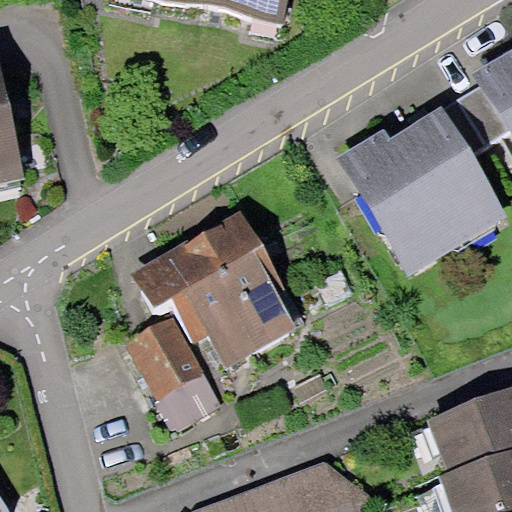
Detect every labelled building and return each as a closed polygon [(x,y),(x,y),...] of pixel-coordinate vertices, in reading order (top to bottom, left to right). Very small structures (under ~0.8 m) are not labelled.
[(305,0),(123,0),(123,4),(299,35),(305,0)] [(9,69),(0,71),(0,192),(35,185),(9,69)] [(511,83),(493,94),(511,126),(511,83)] [(511,233),(452,121),(349,175),(412,295),(511,241),(511,233)] [(311,346),(254,236),(163,284),(220,393),(311,346)] [(511,399),(426,430),(446,485),(511,460),(511,399)] [(511,511),(511,462),(440,489),(448,511),(511,511)] [(0,511),(21,511),(26,509),(0,474),(0,511)]
